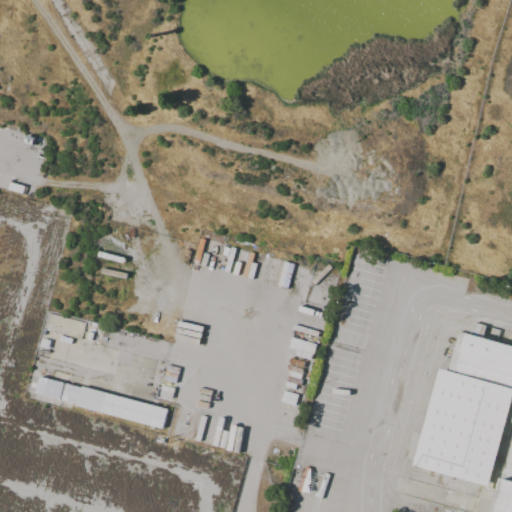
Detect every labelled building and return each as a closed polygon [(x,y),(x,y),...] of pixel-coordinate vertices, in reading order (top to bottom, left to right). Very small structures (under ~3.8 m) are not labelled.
[(461,334),(511,348),(511,408),(489,489),(415,468),(442,372),(449,375),(461,334)] [(42,380),(66,386),(61,403),(38,397),(42,380)] [(69,387),(169,413),(166,432),(65,404),(69,387)] [(216,419),(191,412),(184,437),(209,444),(216,419)] [(496,511),(511,453),(511,511),(496,511)] [(326,500),(333,477),(305,468),(297,490),(326,500)]
